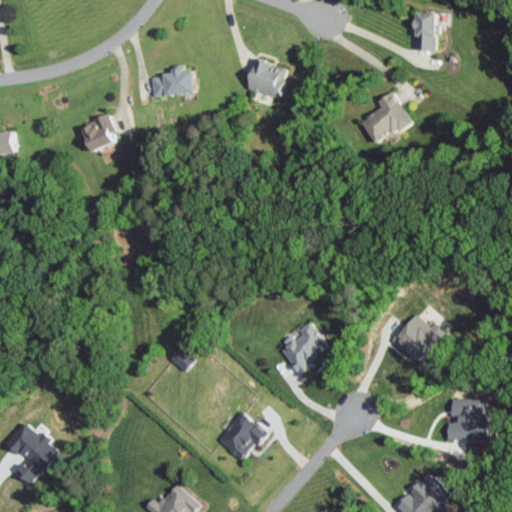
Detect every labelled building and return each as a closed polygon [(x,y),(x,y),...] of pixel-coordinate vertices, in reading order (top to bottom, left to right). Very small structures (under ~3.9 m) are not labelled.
[(412,48),(434,48),(435,11),(413,10),(412,48)] [(245,89),(282,95),(287,65),(254,60),(252,70),(248,70),(245,89)] [(189,68),(150,71),(152,95),(191,92),(189,68)] [(410,124),(394,89),(376,98),(380,107),(361,117),(373,142),(410,124)] [(116,138),(107,113),(78,123),(87,149),(116,138)] [(11,129),(0,130),(0,152),(14,150),(11,129)] [(416,362),(444,333),(433,322),(429,325),(416,312),(391,338),(416,362)] [(297,370),(330,348),(311,319),(277,342),(297,370)] [(193,358),(179,345),(168,357),(183,370),(193,358)] [(446,437),(485,437),(484,404),(451,405),(451,422),(446,422),(446,437)] [(240,459),(265,430),(243,410),(217,439),(240,459)] [(29,483),(58,451),(48,442),(50,441),(29,422),(9,444),(25,459),(15,470),(29,483)] [(431,511),(433,508),(440,511),(449,489),(439,485),(441,479),(418,469),(400,511),(431,511)] [(191,511),(199,503),(174,481),(151,506),(157,511),(156,511),(191,511)]
